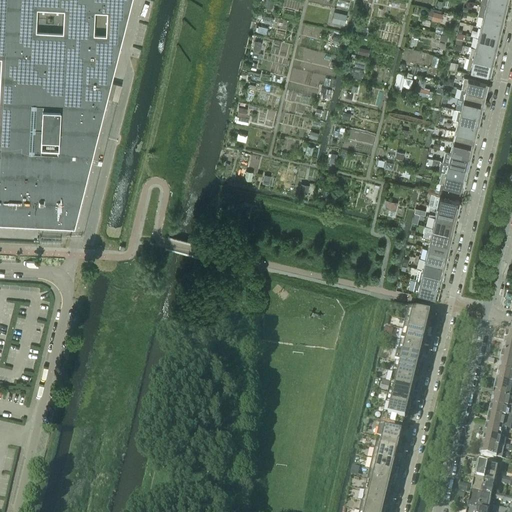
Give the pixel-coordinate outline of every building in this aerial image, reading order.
[(0,0),(0,53),(0,57),(0,218),(74,223),(129,0),(0,0)] [(263,0),(262,6),(272,8),(273,0),(263,0)] [(504,10),(506,0),(480,0),(480,5),(504,10)] [(502,21),(504,10),(480,5),(477,15),(482,16),(502,21)] [(345,24),(347,13),(334,10),(331,21),(345,24)] [(440,21),(442,14),(442,13),(433,11),(431,19),(440,21)] [(499,31),(502,21),(482,16),(479,27),(499,31)] [(258,25),(256,31),(265,33),(267,27),(258,25)] [(499,31),(479,27),(477,37),(497,42),(499,31)] [(332,42),(339,44),(341,37),(334,35),(332,42)] [(494,52),(497,42),(477,37),(474,48),(494,52)] [(251,49),(259,51),(261,42),(254,40),(251,49)] [(494,52),(474,48),(470,47),(468,57),(472,58),(492,63),(494,52)] [(489,74),(492,63),(472,58),(468,57),(468,58),(466,67),(465,67),(465,68),(480,71),(489,73),(489,74)] [(355,67),(352,79),(360,81),(363,69),(355,67)] [(480,71),(478,80),(487,82),(489,74),(489,73),(480,71)] [(404,76),(404,84),(411,85),(412,77),(404,76)] [(485,94),(487,82),(478,80),(463,77),(463,78),(461,87),(461,88),(465,89),(465,88),(485,94)] [(430,89),(417,87),(415,93),(428,96),(430,89)] [(482,104),(485,94),(465,88),(465,89),(461,88),(458,98),(462,99),(482,104)] [(480,115),(482,104),(462,99),(460,110),(480,115)] [(238,106),(236,115),(245,117),(247,109),(238,106)] [(477,125),(480,115),(460,110),(457,109),(455,120),(457,120),(477,125)] [(343,111),(341,118),(349,121),(351,114),(343,111)] [(475,136),(477,125),(457,120),(455,131),(475,136)] [(319,133),(310,131),(308,137),(317,139),(319,133)] [(475,136),(455,131),(452,141),(472,146),(475,136)] [(237,141),(244,142),(246,134),(239,132),(237,141)] [(470,157),(472,146),(452,141),(450,152),(470,157)] [(315,147),(308,145),(306,154),(313,155),(315,147)] [(470,157),(450,152),(447,162),(467,167),(470,157)] [(447,162),(445,172),(445,173),(465,177),(467,167),(447,162)] [(462,188),(465,177),(445,173),(445,172),(441,171),(441,172),(438,182),(440,183),(439,189),(455,193),(456,187),(461,188),(462,188)] [(264,175),(262,184),(269,185),(271,176),(264,175)] [(301,184),(299,192),(307,194),(309,185),(301,184)] [(457,211),(459,200),(453,199),(455,193),(439,189),(438,195),(435,195),(433,205),(432,206),(437,207),(437,206),(457,211)] [(398,202),(386,199),(383,212),(395,215),(398,202)] [(437,206),(437,207),(434,217),(454,222),(457,211),(437,206)] [(454,222),(434,217),(432,227),(452,232),(454,222)] [(452,232),(432,227),(429,238),(449,243),(452,232)] [(449,243),(429,238),(427,248),(447,253),(449,243)] [(447,253),(427,248),(424,259),(444,264),(447,253)] [(444,264),(424,259),(422,269),(442,274),(444,264)] [(442,274),(422,269),(419,280),(439,285),(442,274)] [(439,285),(419,280),(415,279),(413,289),(412,290),(436,295),(436,296),(439,285)] [(429,314),(408,309),(405,320),(429,326),(431,318),(429,317),(429,314)] [(429,326),(405,320),(403,331),(424,336),(425,333),(427,334),(429,326)] [(424,336),(403,331),(400,341),(424,347),(426,339),(424,338),(424,336)] [(424,347),(400,341),(398,352),(419,357),(420,354),(422,355),(424,347)] [(511,344),(505,343),(503,352),(511,354),(511,344)] [(419,357),(398,352),(395,362),(419,368),(421,360),(419,359),(419,357)] [(511,354),(503,352),(500,362),(511,364),(511,354)] [(419,368),(395,362),(393,373),(414,378),(415,375),(417,376),(419,368)] [(511,364),(500,362),(498,372),(511,375),(511,364)] [(511,375),(498,372),(496,382),(511,385),(511,375)] [(414,378),(393,373),(390,383),(414,389),(416,381),(414,380),(414,378)] [(511,395),(511,385),(496,382),(494,391),(493,395),(509,399),(510,395),(511,395)] [(414,389),(390,383),(388,394),(409,399),(410,396),(412,397),(414,389)] [(409,399),(388,394),(385,404),(409,410),(411,402),(408,401),(409,399)] [(511,399),(509,399),(493,395),(491,406),(507,409),(511,410),(511,409),(511,399)] [(407,418),(409,410),(385,404),(381,421),(403,426),(405,417),(407,418)] [(505,419),(507,409),(491,406),(489,416),(505,419)] [(503,426),(505,419),(489,416),(486,426),(502,429),(503,426)] [(500,439),(501,438),(502,431),(502,429),(486,426),(484,436),(500,439)] [(380,428),(377,439),(401,444),(403,436),(400,436),(401,433),(380,428)] [(503,450),(505,440),(506,439),(501,438),(500,439),(484,436),(482,445),(503,450)] [(401,444),(377,439),(374,449),(396,454),(396,452),(399,453),(401,444)] [(501,459),(503,450),(482,445),(480,455),(496,458),(501,459)] [(396,454),(374,449),(372,460),(396,465),(398,457),(395,457),(396,454)] [(396,465),(372,460),(369,470),(391,475),(391,473),(394,473),(396,465)] [(484,483),(489,463),(479,460),(478,465),(474,480),(484,483)] [(494,485),(499,465),(489,463),(484,483),(494,485)] [(391,475),(369,470),(367,481),(391,486),(393,478),(390,478),(391,475)] [(474,480),(471,495),(481,497),(484,483),(474,480)] [(391,486),(367,481),(364,491),(386,496),(386,494),(389,495),(391,486)] [(491,500),(494,485),(484,483),(481,497),(491,500)] [(386,496),(364,491),(362,502),(386,507),(388,499),(385,499),(386,496)] [(478,511),(481,497),(471,495),(468,510),(478,511)] [(489,506),(491,500),(481,497),(478,511),(477,511),(511,511),(511,508),(510,508),(510,511),(489,506)] [(384,511),(386,507),(362,502),(359,511),(384,511)]
